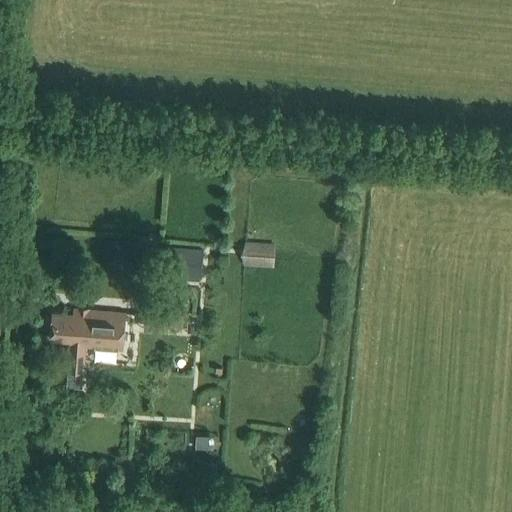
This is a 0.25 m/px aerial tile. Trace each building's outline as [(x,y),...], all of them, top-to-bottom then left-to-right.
[(245,242),(244,266),(274,269),(275,244),(245,242)] [(201,277),(203,249),(168,246),(165,275),(201,277)] [(85,372),(87,347),(115,349),(117,315),(118,313),(87,310),(87,312),(80,312),(81,310),(74,309),(73,314),(53,313),(51,339),(71,341),(70,345),(72,345),(71,358),(70,357),(69,370),(85,372)] [(140,338),(169,339),(170,320),(141,319),(140,338)] [(207,436),(195,436),(195,450),(206,451),(207,436)]
